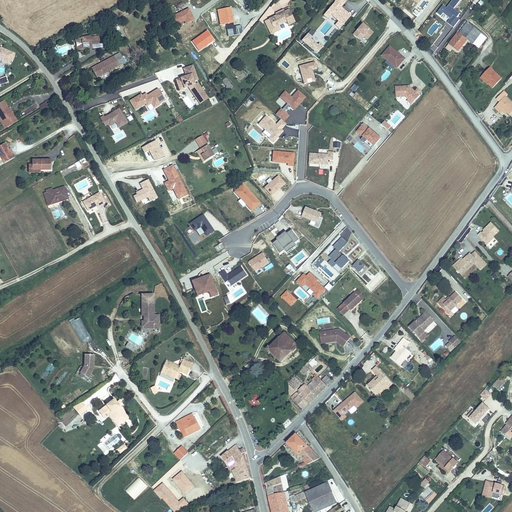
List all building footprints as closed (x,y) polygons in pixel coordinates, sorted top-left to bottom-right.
[(446,22),(454,27),(460,19),(457,17),(460,12),(455,9),(460,0),(451,0),(447,7),(442,4),(436,12),(442,16),(444,14),(450,17),(446,22)] [(343,7),(337,2),(326,15),(330,19),(333,16),(340,22),(337,25),(342,29),(353,16),(343,7)] [(235,25),(232,5),(221,7),(224,23),(227,22),(228,26),(235,25)] [(293,22),(287,9),(267,18),(271,28),(276,25),(276,24),(283,20),(284,22),(285,25),(293,22)] [(474,43),(483,32),(468,20),(449,43),(459,51),(468,39),(474,43)] [(352,34),(358,39),(363,33),(368,38),(373,32),(362,23),(352,34)] [(428,48),(433,52),(452,30),(447,26),(428,48)] [(487,35),(483,32),(474,43),(478,46),(487,35)] [(325,47),(310,34),(304,41),(319,54),(325,47)] [(84,36),(85,46),(93,45),(93,47),(107,46),(106,36),(101,37),(100,36),(93,37),(93,35),(84,36)] [(14,51),(4,47),(3,49),(0,47),(0,57),(1,58),(10,62),(11,58),(12,59),(14,55),(12,55),(14,51)] [(407,60),(392,47),(383,57),(398,70),(407,60)] [(122,62),(117,54),(96,65),(100,74),(122,62)] [(319,69),(317,62),(301,67),(306,84),(317,81),(314,70),(319,69)] [(198,80),(193,66),(185,69),(187,76),(176,80),(180,91),(188,88),(193,104),(204,101),(198,83),(195,84),(194,81),(198,80)] [(503,77),(491,66),(484,74),(491,81),(489,83),(493,87),(503,77)] [(491,81),(484,74),(481,78),(488,84),(489,83),(491,81)] [(222,81),(228,90),(233,87),(227,78),(222,81)] [(180,91),(176,80),(172,82),(175,92),(180,91)] [(415,103),(420,96),(419,96),(421,93),(418,90),(416,93),(413,90),(411,91),(410,90),(410,87),(396,88),(397,99),(406,98),(409,100),(410,99),(415,103)] [(166,99),(159,88),(148,95),(143,98),(141,95),(130,102),(136,110),(147,103),(148,104),(152,101),(155,106),(166,99)] [(308,98),(300,91),(293,98),(287,92),(282,98),(296,110),(308,98)] [(511,113),(511,111),(511,99),(504,91),(498,97),(502,101),(499,104),(505,110),(508,112),(509,111),(511,113)] [(36,99),(41,109),(53,102),(47,92),(36,99)] [(0,99),(0,113),(1,113),(7,124),(16,119),(10,108),(8,109),(6,106),(2,99),(0,99)] [(505,110),(499,104),(495,108),(501,113),(505,110)] [(115,120),(118,126),(126,121),(122,115),(118,107),(111,111),(112,112),(109,114),(109,113),(104,116),(103,115),(99,117),(104,125),(107,123),(108,123),(109,124),(115,120)] [(267,115),(257,125),(275,142),(285,131),(283,130),(278,125),(267,115)] [(283,120),(278,125),(283,130),(288,124),(283,120)] [(393,127),(386,122),(384,125),(390,130),(393,127)] [(377,134),(365,125),(359,132),(365,137),(362,140),(366,143),(368,140),(376,146),(382,139),(378,136),(377,136),(376,135),(377,134)] [(195,138),(201,147),(204,152),(201,154),(205,160),(214,155),(202,134),(195,138)] [(10,152),(8,148),(4,141),(0,143),(0,154),(4,162),(15,156),(12,151),(10,152)] [(204,152),(201,147),(196,150),(203,161),(205,160),(201,154),(204,152)] [(296,154),(275,152),(274,164),(294,166),(296,154)] [(336,160),(336,152),(332,152),(331,155),(313,154),(312,164),(323,165),(323,164),(331,165),(331,160),(336,160)] [(50,168),(50,158),(30,159),(31,169),(50,168)] [(287,184),(280,176),(266,188),(273,196),(287,184)] [(47,191),(51,203),(58,200),(58,199),(60,198),(60,200),(68,197),(64,186),(53,189),(52,187),(46,189),(47,191)] [(248,188),(239,195),(253,211),(261,204),(248,188)] [(83,200),(88,209),(94,206),(94,204),(96,203),(97,204),(97,206),(105,201),(100,191),(83,200)] [(209,235),(215,231),(200,208),(186,217),(195,230),(201,226),(205,233),(207,232),(209,235)] [(308,208),(304,218),(320,224),(323,214),(308,208)] [(481,232),(478,235),(487,244),(494,237),(493,236),(499,230),(491,222),(485,228),(486,229),(484,231),(482,233),(481,232)] [(301,241),(293,231),(289,234),(287,233),(278,240),(279,241),(274,245),(281,254),(285,251),(284,250),(294,243),(295,244),(301,241)] [(342,237),(338,242),(343,247),(348,243),(342,237)] [(494,237),(487,244),(490,246),(497,240),(494,237)] [(343,247),(338,242),(332,247),(335,250),(328,258),(331,260),(335,264),(336,265),(344,256),(339,252),(343,247)] [(294,243),(284,250),(285,251),(287,253),(296,247),(295,244),(294,243)] [(475,250),(472,253),(478,259),(481,256),(475,250)] [(262,252),(248,261),(255,271),(269,261),(262,252)] [(475,262),(481,268),(487,263),(481,256),(478,259),(472,253),(470,252),(463,258),(455,266),(462,274),(475,262)] [(462,256),(453,264),(455,266),(463,258),(462,256)] [(359,260),(354,266),(360,272),(366,266),(359,260)] [(291,265),(288,267),(295,276),(298,272),(291,265)] [(248,277),(242,267),(229,276),(225,271),(220,274),(225,282),(231,278),(236,285),(248,277)] [(318,282),(311,275),(308,278),(305,276),(299,282),(304,287),(306,285),(315,294),(314,296),(318,300),(326,291),(317,283),(318,282)] [(209,277),(192,281),(196,296),(207,293),(209,299),(215,298),(209,277)] [(358,289),(355,291),(362,298),(365,296),(358,289)] [(355,291),(338,308),(344,314),(350,308),(351,309),(362,298),(355,291)] [(444,298),(438,304),(443,310),(446,307),(450,311),(456,305),(455,304),(461,299),(454,292),(449,298),(446,301),(445,300),(444,298)] [(154,325),(158,326),(158,313),(154,313),(154,303),(143,302),(142,313),(145,313),(146,313),(148,316),(146,318),(146,323),(148,326),(154,326),(154,325)] [(417,322),(427,312),(426,311),(416,321),(417,322)] [(417,322),(416,321),(410,327),(419,337),(425,331),(424,330),(435,320),(427,312),(417,322)] [(146,313),(145,313),(145,318),(142,318),(142,325),(143,326),(158,327),(158,326),(154,325),(154,326),(148,326),(146,323),(146,318),(148,316),(146,313)] [(71,321),(81,344),(90,340),(80,317),(71,321)] [(324,341),(333,340),(334,339),(336,338),(336,340),(345,345),(350,335),(338,329),(323,330),(324,341)] [(429,335),(425,331),(419,337),(423,341),(429,335)] [(288,332),(284,336),(296,349),(300,344),(288,332)] [(456,335),(450,341),(456,346),(462,341),(456,335)] [(296,349),(284,336),(279,341),(280,343),(277,346),(275,343),(269,348),(282,362),(293,352),(296,356),(300,352),(296,349)] [(395,352),(391,357),(400,364),(410,350),(405,347),(409,342),(403,337),(399,343),(401,344),(395,352)] [(125,347),(134,352),(136,348),(128,343),(125,347)] [(85,365),(83,367),(81,372),(86,375),(89,376),(94,367),(94,366),(92,366),(92,364),(94,364),(94,353),(85,353),(85,365)] [(161,370),(166,372),(165,374),(175,378),(177,371),(178,369),(180,370),(187,373),(192,362),(183,358),(181,362),(180,365),(166,359),(161,370)] [(81,372),(83,367),(80,365),(76,373),(84,378),(86,375),(81,372)] [(375,379),(368,386),(371,389),(370,389),(372,391),(374,389),(377,392),(384,385),(385,387),(387,389),(393,383),(376,366),(372,371),(378,376),(379,378),(376,381),(375,379)] [(317,377),(316,378),(310,385),(319,393),(327,385),(325,384),(330,379),(326,375),(321,380),(317,377)] [(507,381),(501,375),(493,384),(499,389),(507,381)] [(301,381),(295,376),(289,382),(294,388),(301,381)] [(303,409),(319,393),(310,385),(316,378),(314,376),(311,379),(313,380),(307,386),(301,393),(297,389),(290,396),(303,409)] [(303,382),(297,389),(301,393),(307,386),(303,382)] [(374,389),(372,391),(376,395),(385,387),(384,385),(377,392),(374,389)] [(485,388),(480,394),(485,400),(491,394),(485,388)] [(364,402),(355,393),(338,408),(345,415),(355,405),(357,408),(364,402)] [(114,398),(98,410),(102,414),(109,409),(121,422),(128,416),(119,405),(117,402),(114,398)] [(82,400),(73,407),(79,415),(88,409),(82,400)] [(477,424),(490,407),(482,401),(474,411),(472,409),(466,416),(477,424)] [(59,418),(66,426),(77,415),(70,408),(59,418)] [(109,409),(102,414),(105,418),(109,414),(118,425),(121,422),(109,409)] [(200,428),(192,413),(181,419),(187,430),(183,432),(187,438),(190,435),(189,434),(200,428)] [(511,419),(508,423),(502,430),(509,437),(511,434),(511,417),(511,418),(511,419)] [(187,430),(181,419),(177,421),(186,438),(187,438),(183,432),(187,430)] [(360,431),(355,436),(358,440),(363,435),(360,431)] [(220,435),(211,444),(216,450),(229,440),(224,433),(220,436),(220,435)] [(296,433),(286,442),(305,460),(307,462),(321,456),(296,433)] [(97,447),(106,454),(109,450),(100,443),(97,447)] [(117,449),(120,453),(127,447),(124,443),(117,449)] [(232,461),(238,476),(249,471),(242,455),(246,451),(242,445),(239,448),(236,443),(218,458),(225,467),(232,461)] [(175,453),(181,459),(188,452),(182,446),(175,453)] [(450,471),(459,462),(444,448),(436,457),(442,462),(447,466),(446,467),(450,471)] [(430,460),(425,455),(420,461),(425,466),(430,460)] [(447,466),(442,462),(439,466),(448,474),(450,471),(446,467),(447,466)] [(249,471),(238,476),(239,479),(251,475),(249,471)] [(286,511),(289,511),(280,476),(266,483),(273,511),(286,511)] [(429,481),(426,477),(420,483),(424,487),(429,481)] [(315,511),(337,501),(327,478),(291,496),(292,502),(308,495),(315,511)] [(501,493),(503,483),(485,480),(482,496),(501,499),(502,493),(501,493)] [(155,489),(171,511),(176,511),(189,503),(184,497),(178,501),(164,482),(155,489)] [(429,488),(422,495),(426,499),(433,492),(429,488)] [(404,511),(405,511),(410,502),(401,498),(396,508),(391,505),(387,511),(394,511),(404,511)]
